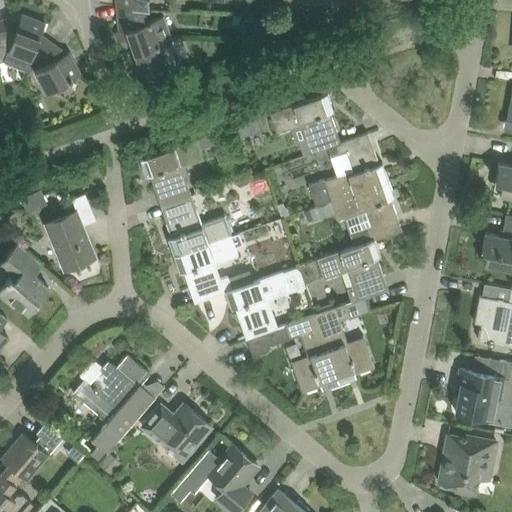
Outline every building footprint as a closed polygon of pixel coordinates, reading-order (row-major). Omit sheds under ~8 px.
[(146,0),(115,0),(116,5),(148,8),(146,0)] [(282,0),(283,4),(297,5),(297,8),(298,9),(298,4),(302,1),(323,2),(326,6),(326,11),(327,11),(327,6),(331,3),(342,3),(342,0),(282,0)] [(171,38),(164,18),(163,14),(150,19),(148,8),(116,5),(119,30),(114,32),(117,41),(130,37),(134,50),(171,38)] [(32,57),(40,33),(45,22),(22,13),(18,21),(9,17),(0,19),(0,62),(3,62),(27,70),(32,57)] [(66,52),(40,33),(32,57),(42,65),(35,69),(37,73),(46,91),(80,73),(69,51),(66,52)] [(179,61),(171,38),(134,50),(144,77),(140,79),(145,93),(174,82),(168,65),(179,61)] [(328,92),(271,112),(277,131),(278,132),(278,133),(301,125),(311,153),(328,147),(337,144),(337,143),(342,141),(331,111),(335,109),(332,102),(328,92)] [(325,177),(310,183),(317,204),(333,199),(390,179),(386,169),(383,162),(380,163),(369,132),(342,141),(337,143),(337,144),(328,147),(338,175),(326,180),(325,177)] [(140,158),(143,168),(146,176),(150,174),(160,205),(191,194),(181,166),(204,158),(197,138),(140,158)] [(500,193),(511,194),(511,163),(499,162),(496,180),(503,181),(500,193)] [(390,179),(333,199),(337,210),(340,219),(366,210),(371,224),(349,231),(354,245),(372,239),(376,238),(403,229),(392,197),(396,196),(393,189),(390,179)] [(41,188),(21,196),(27,210),(47,202),(41,188)] [(96,256),(88,237),(83,224),(96,219),(85,193),(72,198),(76,209),(44,223),(64,270),(96,256)] [(201,223),(191,194),(160,205),(171,236),(168,237),(174,255),(230,235),(223,215),(201,223)] [(313,218),(337,210),(333,199),(317,204),(309,207),(313,218)] [(511,213),(507,213),(503,235),(486,232),(483,250),(488,251),(486,262),(511,267),(511,213)] [(237,254),(230,235),(174,255),(180,272),(183,271),(195,302),(226,291),(226,290),(232,288),(227,275),(220,277),(214,262),(237,254)] [(354,245),(317,258),(324,278),(354,268),(359,283),(348,287),(353,301),(389,288),(378,256),(382,255),(379,248),(376,238),(372,239),(354,245)] [(49,287),(34,275),(42,265),(43,264),(28,252),(18,243),(1,263),(13,274),(0,289),(0,294),(14,306),(16,304),(29,314),(39,302),(38,301),(49,287)] [(267,298),(289,290),(304,285),(298,265),(232,288),(226,290),(226,291),(232,308),(236,306),(247,338),(278,327),(267,298)] [(481,294),(476,321),(483,323),(482,327),(481,327),(479,334),(481,335),(480,339),(486,340),(486,342),(495,344),(496,342),(511,345),(511,339),(511,287),(510,300),(481,294)] [(347,302),(315,313),(340,383),(358,376),(357,373),(376,366),(365,334),(364,334),(366,340),(350,346),(341,319),(352,315),(347,302)] [(2,313),(0,311),(0,347),(9,338),(0,330),(0,327),(8,318),(2,313)] [(340,383),(315,313),(285,323),(289,337),(300,333),(310,360),(295,365),(292,359),(292,360),(303,391),(322,385),(324,389),(340,383)] [(85,378),(73,391),(85,401),(91,393),(103,403),(97,411),(108,420),(106,422),(92,439),(97,444),(89,453),(98,461),(106,452),(107,452),(122,435),(123,436),(143,412),(156,397),(141,384),(150,373),(127,353),(116,366),(108,360),(102,366),(96,361),(92,361),(81,374),(85,378)] [(511,425),(511,418),(511,401),(508,396),(511,385),(511,384),(511,361),(509,376),(461,367),(458,385),(462,386),(457,411),(490,417),(490,420),(489,420),(489,421),(511,425)] [(149,418),(143,425),(163,442),(183,459),(189,452),(202,437),(200,435),(210,423),(187,404),(177,415),(173,412),(162,402),(149,418)] [(40,435),(35,441),(39,444),(50,453),(65,435),(47,419),(36,432),(40,435)] [(0,511),(26,511),(33,503),(22,495),(18,495),(16,498),(8,491),(22,475),(27,479),(50,453),(39,444),(35,441),(23,431),(1,457),(5,460),(0,465),(0,511)] [(459,490),(477,493),(480,476),(487,478),(490,478),(497,440),(488,438),(468,434),(468,436),(450,433),(451,432),(449,432),(440,481),(460,485),(459,490)] [(209,448),(181,480),(194,491),(209,473),(226,488),(218,497),(235,511),(236,511),(253,493),(243,485),(260,466),(234,444),(222,458),(209,448)] [(120,461),(108,451),(100,461),(112,471),(120,461)] [(309,511),(306,509),(305,511),(300,507),(304,502),(300,499),(297,502),(279,488),(260,511),(309,511)] [(35,511),(55,511),(54,510),(56,508),(55,507),(58,504),(49,496),(35,511)]
